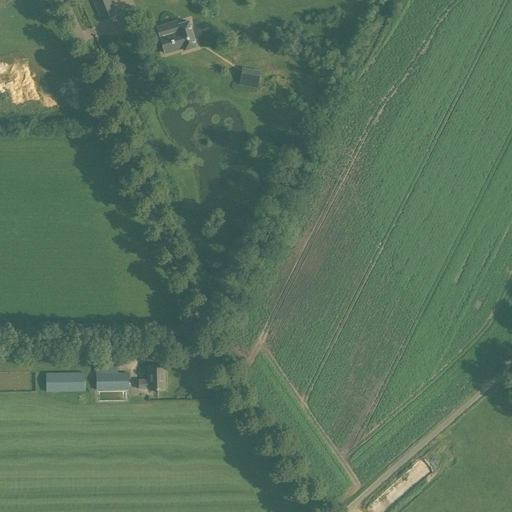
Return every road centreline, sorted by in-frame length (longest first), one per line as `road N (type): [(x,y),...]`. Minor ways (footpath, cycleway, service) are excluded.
road 1 (unclassified): [(322,511),(207,342),(60,0)]
road 2 (unclassified): [(343,511),(511,358)]
